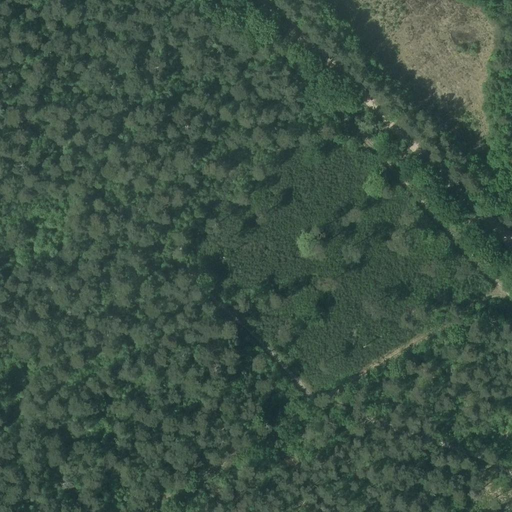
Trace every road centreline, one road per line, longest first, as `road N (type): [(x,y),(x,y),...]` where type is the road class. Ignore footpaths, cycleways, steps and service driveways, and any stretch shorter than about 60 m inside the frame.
road 1 (unknown): [(511,478),(322,404),(31,119),(0,104)]
road 2 (track): [(511,285),(278,55),(163,0)]
road 3 (track): [(151,511),(508,281)]
road 4 (track): [(511,236),(266,0)]
